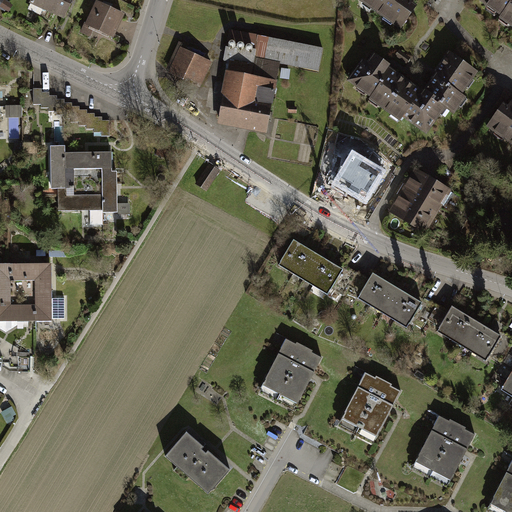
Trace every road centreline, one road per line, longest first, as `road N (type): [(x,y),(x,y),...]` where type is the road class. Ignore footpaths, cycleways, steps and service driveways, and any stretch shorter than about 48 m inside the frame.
road 1 (tertiary): [(123,94),(333,222),(511,290)]
road 2 (tertiary): [(0,36),(123,94)]
